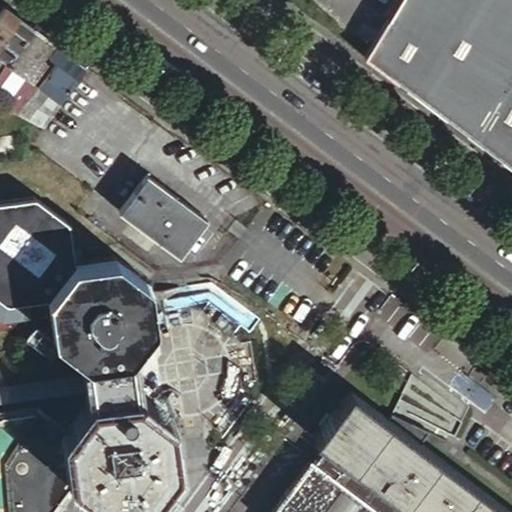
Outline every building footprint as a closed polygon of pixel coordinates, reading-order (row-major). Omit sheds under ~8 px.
[(511,168),(511,0),(401,0),(366,58),(511,168)] [(0,45),(18,19),(2,7),(0,9),(0,45)] [(0,60),(7,65),(32,30),(18,19),(0,45),(0,60)] [(0,105),(15,114),(26,97),(24,95),(44,65),(40,61),(52,44),(32,30),(7,65),(0,77),(0,105)] [(26,97),(15,114),(44,129),(83,68),(57,48),(49,59),(54,63),(29,99),(26,97)] [(145,175),(139,184),(157,196),(163,188),(145,175)] [(204,220),(163,188),(157,196),(139,184),(119,212),(178,256),(204,220)] [(46,299),(72,264),(67,222),(34,197),(0,201),(0,300),(5,305),(46,299)] [(86,366),(128,360),(153,326),(149,284),(115,258),(72,264),(46,299),(53,340),(86,366)] [(130,381),(129,373),(128,360),(86,366),(92,406),(132,400),(131,390),(130,381)] [(130,381),(131,390),(138,390),(135,372),(129,373),(130,381)] [(510,511),(349,391),(312,440),(324,448),(313,462),(309,459),(269,511),(391,511),(398,504),(409,511),(510,511)] [(132,400),(92,406),(67,439),(73,482),(103,464),(114,473),(129,470),(138,458),(137,445),(130,439),(150,413),(132,400)] [(148,500),(174,466),(174,465),(168,427),(150,413),(130,439),(137,445),(138,458),(129,470),(114,473),(103,464),(73,482),(106,507),(148,500)] [(0,418),(0,511),(49,511),(73,482),(67,439),(34,414),(0,418)]
